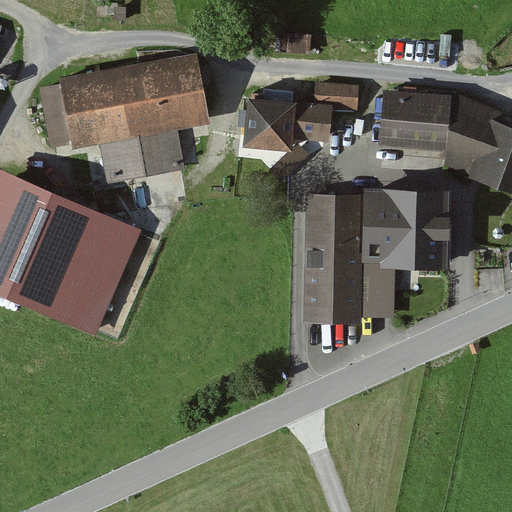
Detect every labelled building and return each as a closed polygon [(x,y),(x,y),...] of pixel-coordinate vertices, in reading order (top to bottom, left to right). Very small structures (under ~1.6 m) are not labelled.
[(274,49),(304,51),(305,36),(275,34),(274,49)] [(98,129),(106,176),(107,178),(177,165),(168,116),(201,110),(193,65),(171,69),(169,60),(134,67),(136,76),(115,80),(112,68),(59,78),(60,84),(40,87),(51,144),(71,140),(70,134),(98,129)] [(312,103),(352,106),(353,86),(313,83),(312,103)] [(443,143),(447,101),(399,96),(401,89),(388,88),(384,95),(384,96),(380,138),(443,143)] [(287,133),(320,136),(323,106),(312,105),(258,100),(258,93),(249,92),(249,100),(247,100),(242,142),(285,147),(287,133)] [(511,186),(511,130),(491,123),(496,115),(450,95),(447,101),(443,143),(442,147),(476,160),(482,163),(478,174),(511,186)] [(134,231),(3,176),(0,183),(0,292),(92,331),(134,231)] [(363,261),(441,264),(442,194),(366,192),(366,200),(363,261)] [(354,262),(363,261),(366,200),(356,200),(356,197),(307,196),(304,318),(353,319),(354,262)]
